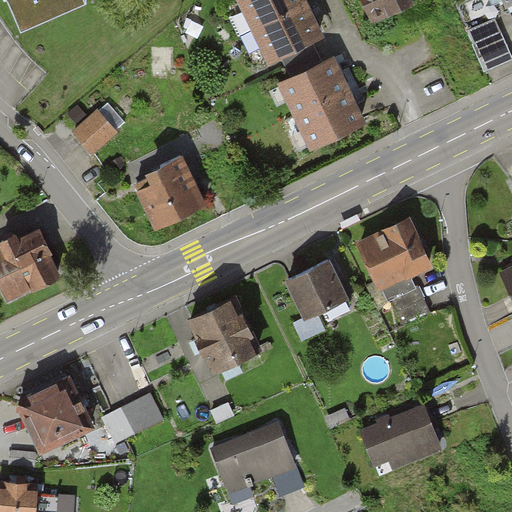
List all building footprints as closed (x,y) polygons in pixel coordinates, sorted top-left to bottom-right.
[(11,0),(24,30),(89,2),(87,0),(11,0)] [(308,0),(241,0),(269,61),(325,36),(308,0)] [(421,0),(357,0),(370,25),(422,0),(421,0)] [(511,57),(495,18),(469,30),(487,71),(511,59),(511,57)] [(334,53),(278,78),(310,148),(367,123),(334,53)] [(77,131),(94,150),(115,131),(98,112),(77,131)] [(203,202),(182,158),(151,172),(156,183),(141,190),(157,223),(203,202)] [(408,209),(354,235),(379,285),(433,259),(408,209)] [(42,227),(0,247),(0,287),(7,303),(65,274),(42,227)] [(328,253),(285,274),(304,314),(348,293),(328,253)] [(511,262),(500,268),(511,294),(511,262)] [(233,295),(188,317),(216,374),(261,352),(233,295)] [(74,367),(17,393),(42,447),(99,421),(74,367)] [(150,393),(97,417),(110,446),(163,422),(150,393)] [(415,403),(350,428),(369,477),(434,451),(415,403)] [(275,421),(202,452),(220,496),(294,466),(275,421)] [(34,511),(35,482),(0,481),(0,511),(34,511)]
